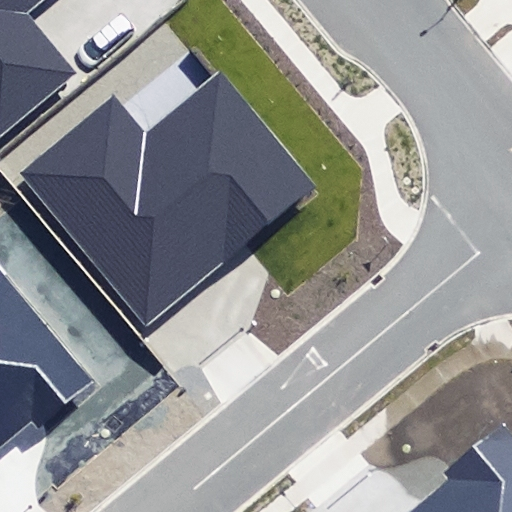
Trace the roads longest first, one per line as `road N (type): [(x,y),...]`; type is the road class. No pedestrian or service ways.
road 1 (residential): [(511,224),(164,511)]
road 2 (residential): [(511,169),(373,0)]
